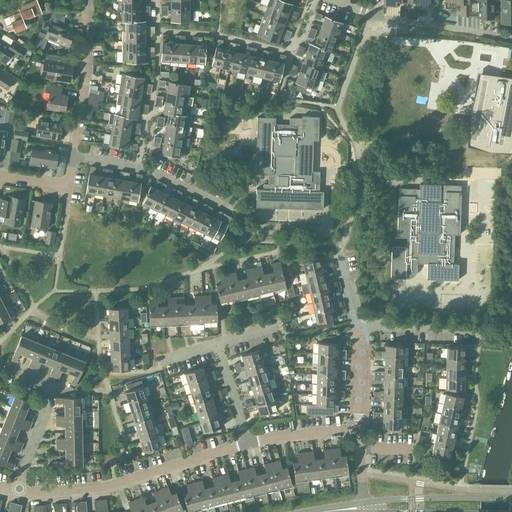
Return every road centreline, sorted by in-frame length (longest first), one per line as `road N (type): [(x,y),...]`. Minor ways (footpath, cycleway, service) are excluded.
road 1 (residential): [(19,491),(115,486),(248,444)]
road 2 (residential): [(244,243),(245,215),(139,168),(74,159)]
road 3 (residential): [(331,0),(371,17),(511,40)]
road 4 (residential): [(88,0),(74,159)]
road 5 (tertiary): [(511,498),(364,503)]
road 6 (residential): [(19,491),(47,406),(42,382),(11,372)]
